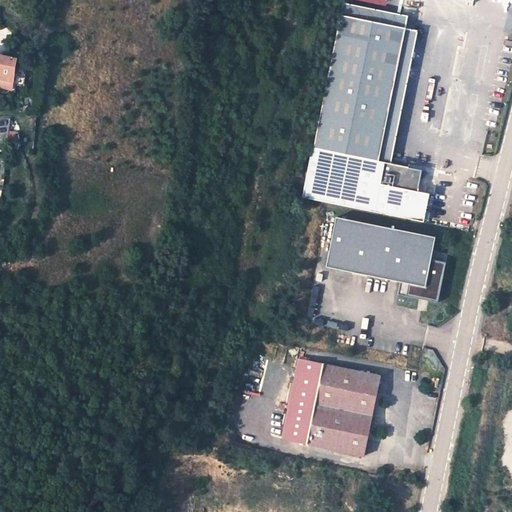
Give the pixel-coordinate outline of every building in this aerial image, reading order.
[(342,3),(340,15),(404,28),(406,16),(342,3)] [(340,15),(313,148),(378,161),(404,28),(340,15)] [(404,28),(378,161),(390,163),(416,31),(404,28)] [(0,73),(0,74),(0,79),(13,82),(17,58),(5,56),(0,55),(0,73)] [(13,82),(0,79),(0,88),(12,91),(13,82)] [(6,149),(13,150),(15,133),(8,132),(6,149)] [(407,218),(424,222),(430,194),(418,191),(423,170),(390,163),(378,161),(313,148),(311,147),(300,197),(407,218)] [(337,218),(327,267),(404,283),(401,295),(438,303),(446,263),(432,260),(436,238),(337,218)] [(379,374),(300,359),(283,439),(363,456),(379,374)]
